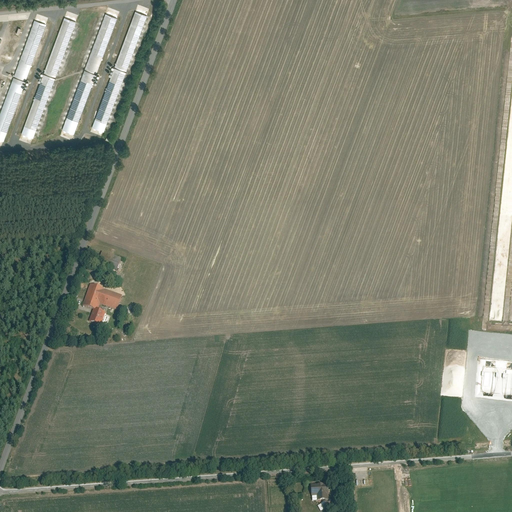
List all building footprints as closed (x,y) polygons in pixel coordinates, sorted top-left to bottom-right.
[(135,12),(91,130),(103,134),(146,16),(135,12)] [(106,14),(62,132),(74,136),(117,18),(106,14)] [(65,18),(21,136),(32,141),(76,22),(65,18)] [(35,21),(0,115),(0,142),(3,144),(46,25),(35,21)] [(121,258),(101,252),(97,265),(116,271),(121,258)] [(122,296),(91,285),(84,306),(97,310),(99,305),(117,311),(122,296)] [(89,321),(101,325),(105,313),(93,309),(89,321)] [(327,484),(311,485),(311,495),(317,495),(318,500),(327,500),(327,494),(328,494),(327,484)] [(324,502),(318,506),(321,511),(327,508),(324,502)]
